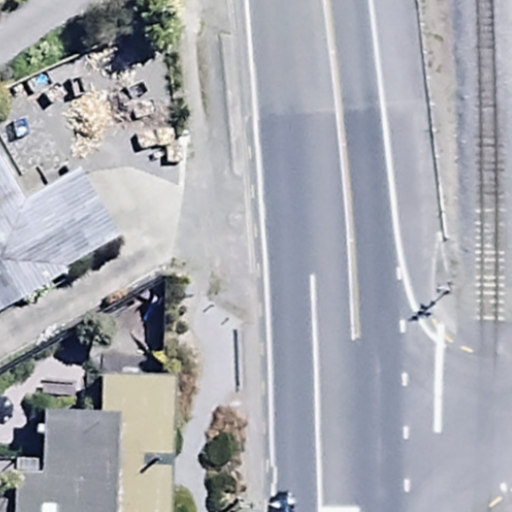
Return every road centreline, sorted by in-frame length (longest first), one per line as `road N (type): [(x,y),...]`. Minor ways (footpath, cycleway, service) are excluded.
road 1 (trunk): [(352,479),(321,0)]
road 2 (residential): [(511,414),(352,479)]
